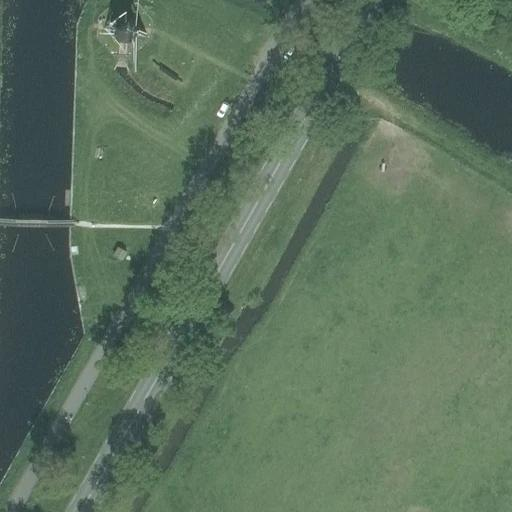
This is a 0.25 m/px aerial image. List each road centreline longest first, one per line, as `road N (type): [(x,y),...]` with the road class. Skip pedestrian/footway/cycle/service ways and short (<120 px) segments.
road 1 (primary): [(82,511),(375,0)]
road 2 (track): [(511,181),(331,76)]
